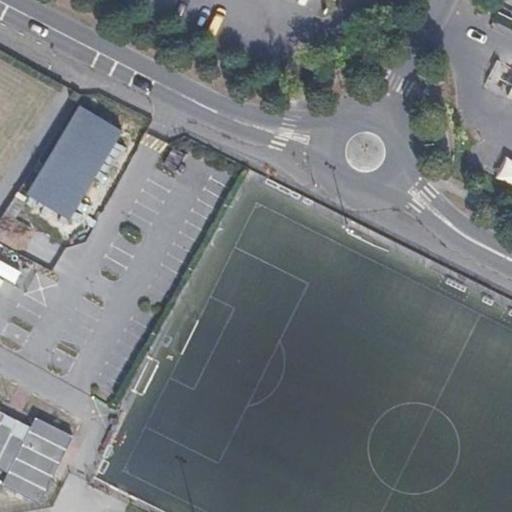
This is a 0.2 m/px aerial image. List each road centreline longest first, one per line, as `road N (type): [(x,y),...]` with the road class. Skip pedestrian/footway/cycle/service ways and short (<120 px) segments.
road 1 (tertiary): [(0,2),(204,107),(328,146)]
road 2 (tertiary): [(396,172),(450,225),(511,261)]
road 3 (residential): [(442,0),(381,119)]
